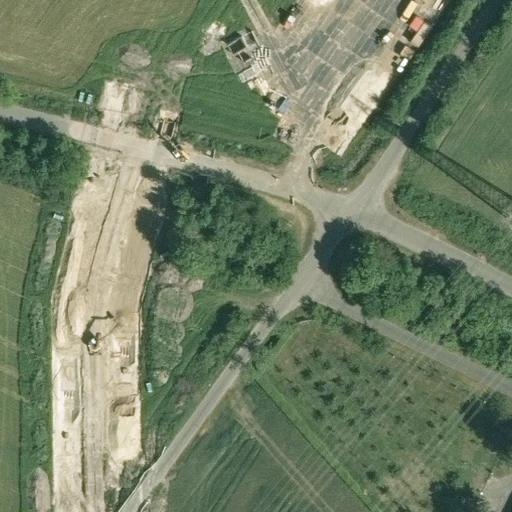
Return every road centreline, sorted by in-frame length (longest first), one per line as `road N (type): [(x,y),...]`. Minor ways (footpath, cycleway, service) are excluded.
road 1 (unclassified): [(134,511),(359,212)]
road 2 (unclassified): [(359,212),(0,111)]
road 3 (unclassified): [(498,0),(359,212)]
road 4 (unclassified): [(359,212),(511,289)]
